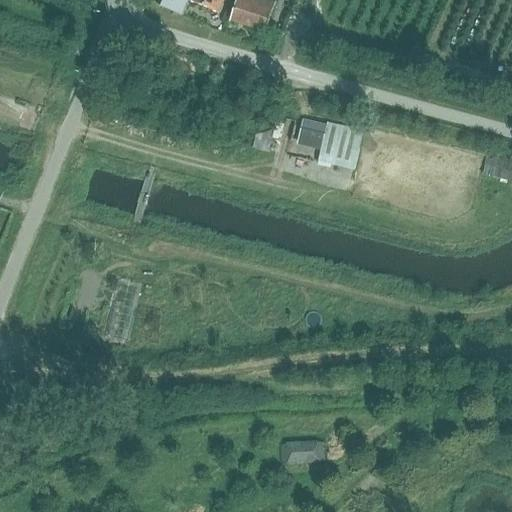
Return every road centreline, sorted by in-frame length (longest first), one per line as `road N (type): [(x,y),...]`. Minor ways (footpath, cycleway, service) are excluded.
road 1 (unclassified): [(511,128),(110,20)]
road 2 (unclassified): [(0,308),(110,20)]
road 3 (track): [(68,127),(241,172),(277,164)]
